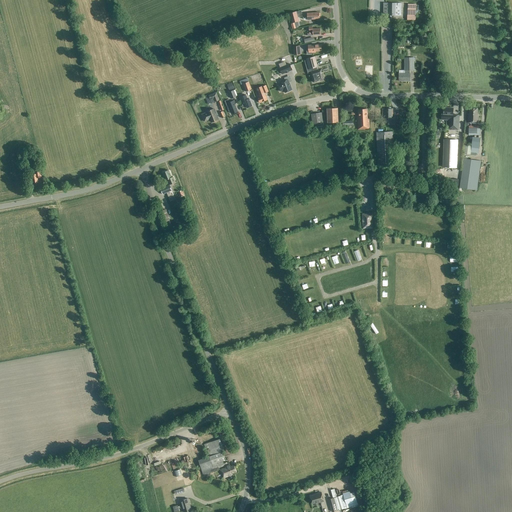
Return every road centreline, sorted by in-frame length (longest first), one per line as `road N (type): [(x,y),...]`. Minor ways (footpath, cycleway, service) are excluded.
road 1 (unclassified): [(230,411),(142,168)]
road 2 (unclassified): [(0,481),(126,452),(230,411)]
road 3 (tertiary): [(142,168),(349,84)]
road 4 (tertiary): [(511,98),(373,96),(349,84)]
road 5 (tertiary): [(0,206),(94,188),(142,168)]
